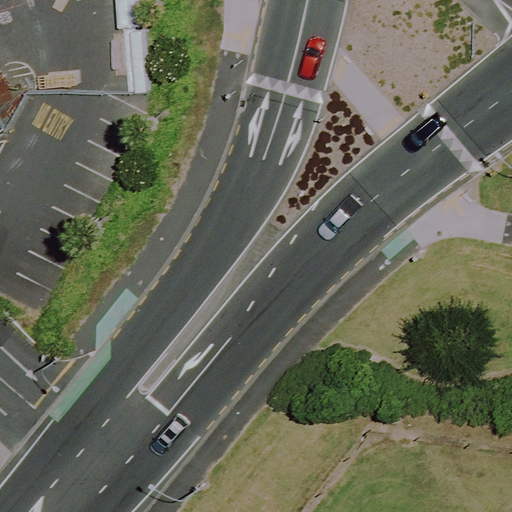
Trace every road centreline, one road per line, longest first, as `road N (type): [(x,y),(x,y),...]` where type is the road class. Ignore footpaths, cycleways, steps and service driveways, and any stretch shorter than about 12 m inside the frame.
road 1 (secondary): [(7,511),(228,238),(267,151),(311,0)]
road 2 (secondary): [(511,85),(413,163),(306,270),(109,511)]
